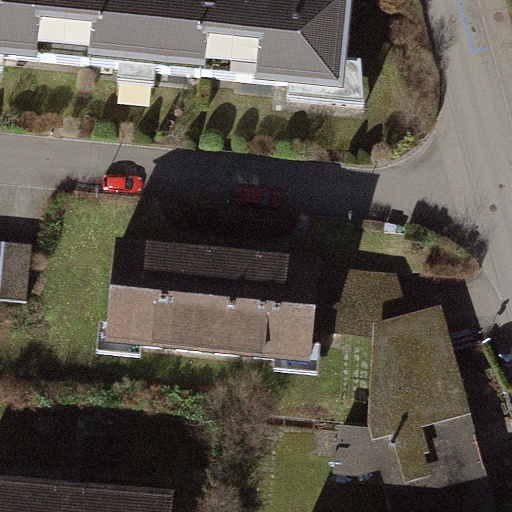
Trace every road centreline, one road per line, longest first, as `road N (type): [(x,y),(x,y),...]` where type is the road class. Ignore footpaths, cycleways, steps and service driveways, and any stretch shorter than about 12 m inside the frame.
road 1 (residential): [(0,154),(506,201)]
road 2 (residential): [(450,0),(506,201)]
